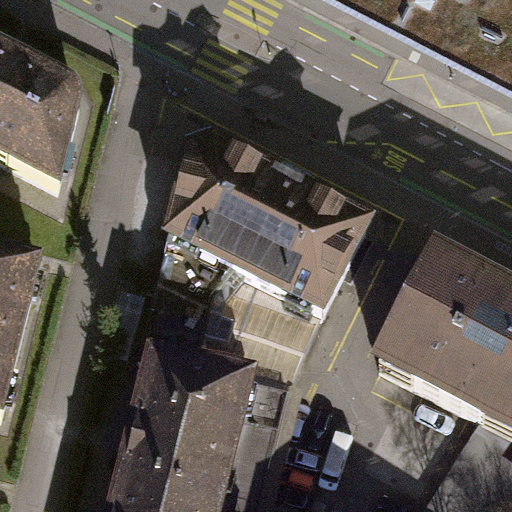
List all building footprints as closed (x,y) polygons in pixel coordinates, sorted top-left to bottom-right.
[(394,0),(471,39),(491,0),(394,0)] [(511,0),(491,0),(471,39),(511,60),(511,0)] [(69,92),(0,56),(0,167),(59,199),(81,115),(81,107),(78,100),(74,96),(69,92)] [(304,369),(319,329),(338,293),(369,234),(214,154),(190,161),(139,368),(153,371),(153,369),(194,379),(239,350),(304,369)] [(40,271),(0,260),(0,425),(2,426),(40,271)] [(511,308),(435,268),(379,376),(486,431),(491,422),(511,433),(511,308)] [(117,511),(262,511),(290,401),(304,369),(239,350),(194,379),(153,369),(153,371),(117,511)] [(511,511),(511,465),(475,442),(430,511),(511,511)]
